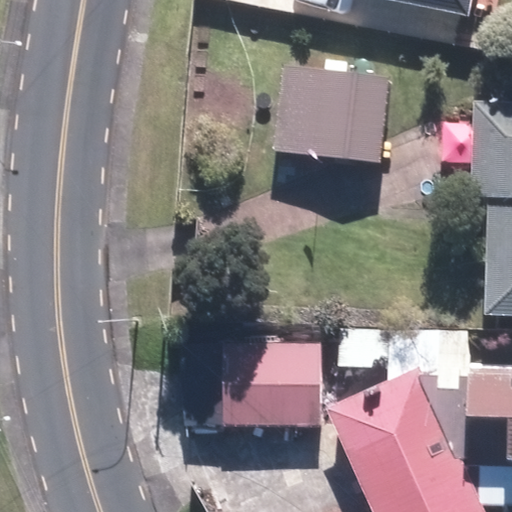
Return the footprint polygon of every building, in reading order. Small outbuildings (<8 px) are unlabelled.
[(472,0),(387,0),(469,16),(472,0)] [(387,79),(278,70),(272,155),(380,164),(387,79)] [(511,101),(476,100),(473,195),(490,196),(486,314),(511,314),(511,101)] [(224,348),(226,428),(320,426),(318,346),(224,348)] [(511,465),(511,367),(464,367),(464,388),(425,388),(417,369),(329,407),(375,511),(480,511),(459,465),(511,465)]
